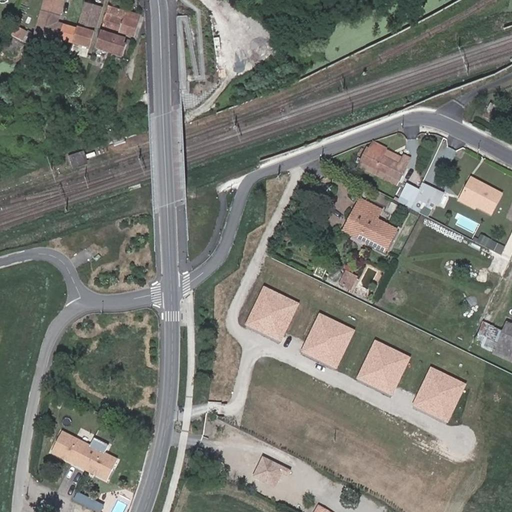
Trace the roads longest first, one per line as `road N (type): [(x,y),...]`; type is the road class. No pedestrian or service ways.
road 1 (residential): [(171,291),(213,264),(240,196),(265,172),(421,119),(511,158)]
road 2 (residential): [(157,0),(171,291)]
road 3 (residential): [(144,511),(168,416),(171,291)]
road 4 (residential): [(17,511),(49,342)]
